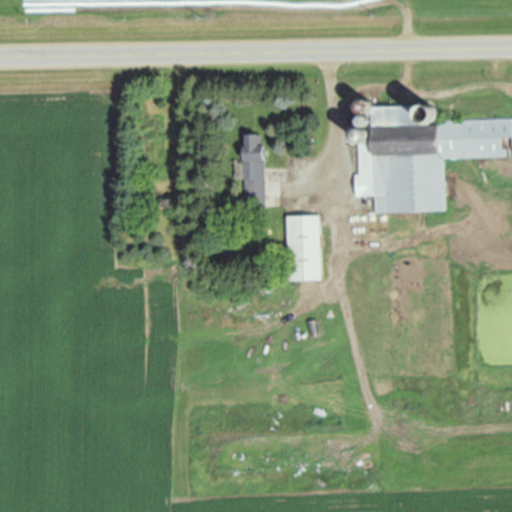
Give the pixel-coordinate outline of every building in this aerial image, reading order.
[(427,122),(427,127),(441,126),(441,121),(511,118),(511,156),(446,158),(448,211),(378,213),(377,196),(358,196),(358,175),(362,174),(361,145),(376,144),(375,114),(373,114),(373,111),(373,112),(372,112),(371,113),(370,113),(369,114),(368,114),(367,114),(366,114),(365,113),(364,113),(363,112),(362,111),(361,110),(361,109),(361,108),(361,107),(361,106),(361,105),(361,104),(361,103),(362,103),(362,102),(363,101),(364,100),(365,100),(366,99),(367,99),(368,99),(369,99),(370,99),(371,100),(372,100),(372,101),(373,101),(373,102),(374,102),(374,103),(375,104),(375,105),(375,106),(375,107),(375,108),(426,106),(426,107),(427,106),(428,106),(429,105),(430,105),(431,105),(432,105),(433,105),(434,105),(435,106),(436,106),(436,107),(437,107),(438,107),(438,108),(439,108),(439,109),(439,110),(440,110),(440,111),(440,112),(440,113),(441,113),(441,114),(441,115),(441,116),(440,116),(440,117),(440,118),(439,119),(439,120),(438,120),(438,121),(437,121),(437,122),(436,122),(435,123),(434,123),(433,123),(432,123),(431,123),(430,123),(429,123),(428,123),(427,122)] [(367,115),(368,115),(369,115),(370,116),(371,116),(371,117),(372,117),(372,118),(373,118),(373,119),(373,120),(373,121),(373,122),(373,123),(372,124),(372,125),(371,125),(371,126),(370,126),(369,127),(368,127),(367,127),(366,127),(365,127),(365,126),(364,126),(363,126),(363,125),(362,125),(362,124),(362,123),(361,123),(361,122),(361,121),(361,120),(361,119),(362,119),(362,118),(362,117),(363,117),(363,116),(364,116),(365,116),(365,115),(366,115),(367,115)] [(366,128),(367,128),(368,128),(369,129),(370,129),(370,130),(371,130),(371,131),(372,131),(372,132),(372,133),(372,134),(373,134),(373,135),(373,136),(372,136),(372,137),(372,138),(372,139),(371,139),(371,140),(370,140),(370,141),(369,141),(369,142),(368,142),(367,142),(367,143),(366,143),(365,143),(364,143),(364,142),(363,142),(362,142),(361,142),(361,141),(360,141),(360,140),(359,140),(359,139),(358,138),(358,137),(358,136),(358,135),(358,134),(358,133),(358,132),(359,132),(359,131),(359,130),(360,130),(360,129),(361,129),(362,129),(362,128),(363,128),(364,128),(365,128),(366,128)] [(248,208),(248,179),(238,179),(237,161),(247,160),(247,147),(249,147),(249,136),(265,136),(265,147),(267,147),(267,150),(268,150),(269,150),(270,156),(268,156),(269,208),(248,208)] [(292,281),(290,217),(323,216),(324,280),(292,281)] [(273,285),(274,285),(275,285),(276,286),(277,286),(277,287),(277,288),(278,289),(278,290),(277,291),(277,292),(276,293),(275,293),(275,294),(274,294),(273,294),(272,294),(271,294),(271,293),(270,293),(269,292),(269,291),(268,291),(268,290),(268,289),(269,288),(269,287),(269,286),(270,286),(271,285),(272,285),(273,285)] [(310,322),(320,319),(324,335),(316,337),(315,332),(313,333),(310,322)]
